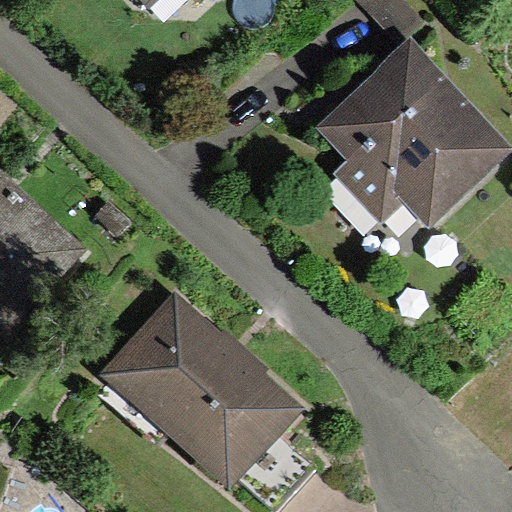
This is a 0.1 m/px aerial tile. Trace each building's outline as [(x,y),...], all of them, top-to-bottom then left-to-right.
[(138,0),(149,11),(160,0),(200,0),(202,1),(203,0),(138,0)] [(397,0),(355,0),(394,45),(418,24),(397,0)] [(511,157),(511,149),(412,44),(316,134),(347,167),(335,179),(386,233),(409,212),(430,234),(511,157)] [(0,338),(2,341),(85,251),(0,172),(0,338)] [(103,384),(231,498),(306,413),(178,300),(103,384)]
